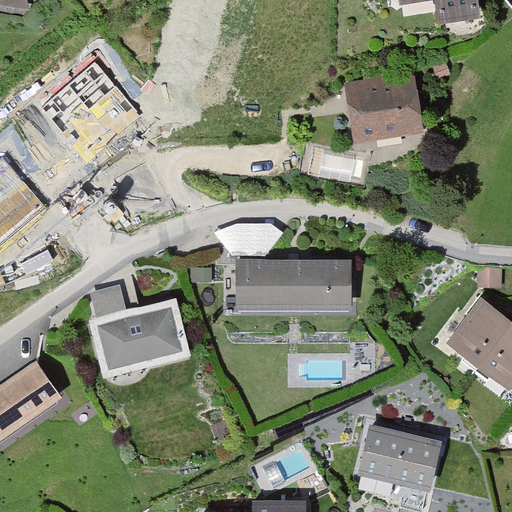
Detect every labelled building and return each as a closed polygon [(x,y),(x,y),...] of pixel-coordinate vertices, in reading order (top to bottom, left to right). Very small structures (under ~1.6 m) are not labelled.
[(27,0),(0,0),(0,9),(27,12),(27,0)] [(399,0),(400,9),(439,5),(442,29),(478,26),(475,0),(399,0)] [(36,108),(87,167),(144,118),(94,59),(36,108)] [(411,84),(350,92),(358,146),(419,138),(411,84)] [(0,153),(0,254),(50,212),(0,153)] [(270,224),(223,222),(222,251),(269,253),(270,224)] [(477,262),(478,285),(503,283),(504,263),(477,262)] [(351,274),(245,274),(245,315),(351,315),(351,274)] [(118,297),(97,302),(104,331),(97,333),(110,383),(188,362),(175,311),(125,324),(118,297)] [(511,385),(511,332),(485,313),(457,351),(509,389),(511,385)] [(39,377),(0,403),(0,450),(61,409),(39,377)] [(314,444),(348,432),(342,415),(308,427),(314,444)] [(439,448),(374,435),(363,486),(428,500),(439,448)]
